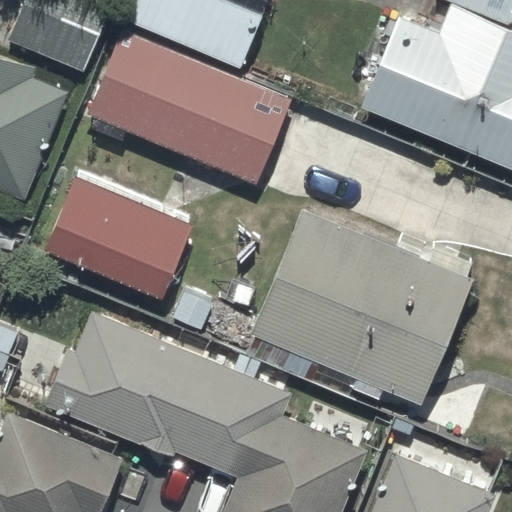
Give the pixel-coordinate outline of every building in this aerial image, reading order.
[(19,0),(9,25),(86,57),(110,0),(19,0)] [(133,0),(131,6),(241,53),(263,1),(261,0),(133,0)] [(400,1),(364,92),(511,154),(511,14),(478,0),(447,0),(440,18),(400,1)] [(127,19),(89,103),(259,173),(295,89),(127,19)] [(0,178),(24,189),(68,82),(33,67),(37,57),(0,42),(0,178)] [(193,209),(75,163),(47,236),(165,282),(193,209)] [(304,196),(253,319),(256,320),(247,343),(377,398),(386,376),(423,391),(475,265),(470,263),(475,252),(431,234),(426,247),(304,196)] [(236,358),(94,299),(78,338),(69,333),(44,393),(146,436),(147,433),(177,446),(179,441),(238,465),(218,511),(339,511),(370,439),(361,435),(366,423),(312,400),(306,413),(285,404),(295,382),(257,366),(262,355),(241,346),(236,358)] [(97,511),(124,447),(10,400),(7,408),(0,405),(0,511),(86,511),(87,509),(94,511),(97,511)] [(398,442),(368,511),(483,511),(496,483),(398,442)]
